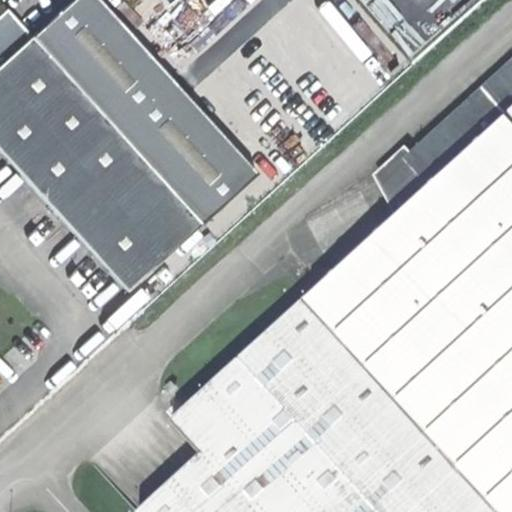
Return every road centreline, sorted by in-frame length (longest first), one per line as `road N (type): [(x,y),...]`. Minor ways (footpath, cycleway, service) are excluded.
road 1 (unknown): [(0,499),(511,33)]
road 2 (unknown): [(0,222),(57,312),(58,331),(45,362),(0,409)]
